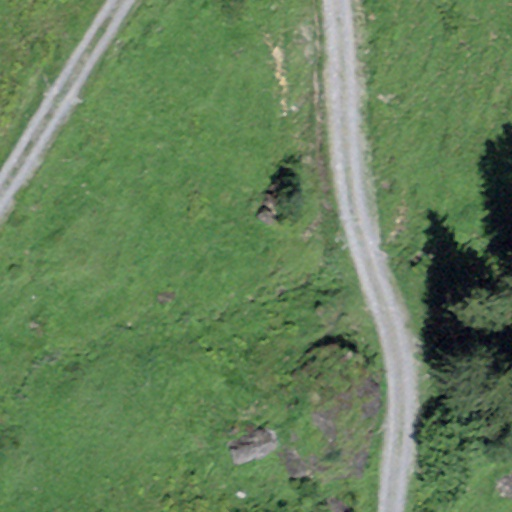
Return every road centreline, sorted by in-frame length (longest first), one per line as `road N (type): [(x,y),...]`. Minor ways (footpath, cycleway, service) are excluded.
road 1 (track): [(391,511),(399,395),(346,164),(334,0)]
road 2 (track): [(126,0),(0,198)]
